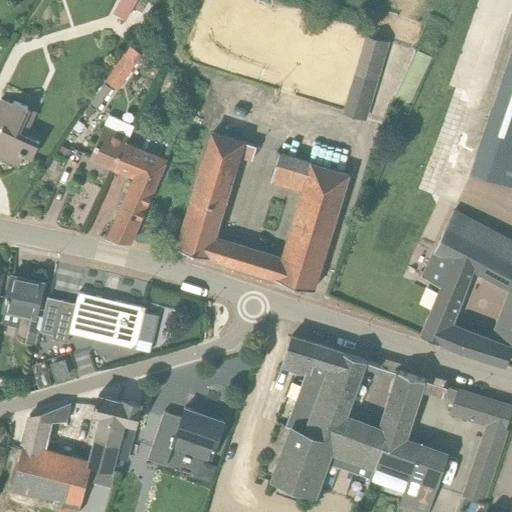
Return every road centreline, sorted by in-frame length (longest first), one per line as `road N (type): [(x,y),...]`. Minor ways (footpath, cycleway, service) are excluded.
road 1 (tertiary): [(0,411),(224,346),(258,299)]
road 2 (tertiary): [(258,299),(125,257),(0,230)]
road 3 (tertiary): [(511,380),(258,299)]
